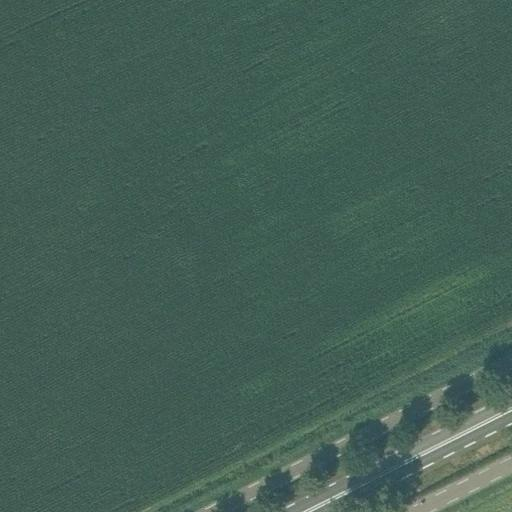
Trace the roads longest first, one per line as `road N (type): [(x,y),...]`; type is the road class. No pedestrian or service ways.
road 1 (unclassified): [(211,511),(511,358)]
road 2 (primary): [(305,511),(511,408)]
